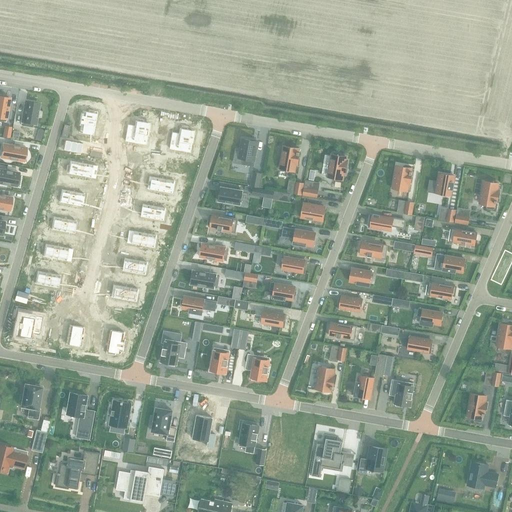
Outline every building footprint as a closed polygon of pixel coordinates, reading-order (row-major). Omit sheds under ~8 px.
[(325,37),(338,40),(340,34),(326,31),(325,37)] [(0,120),(5,122),(9,98),(0,96),(0,120)] [(25,101),(21,125),(32,127),(32,124),(35,124),(39,103),(25,101)] [(81,113),(78,126),(80,126),(79,133),(93,136),(98,111),(88,110),(88,112),(82,111),(82,113),(81,113)] [(128,124),(125,141),(146,145),(148,136),(150,125),(151,123),(145,122),(143,122),(144,120),(137,118),(137,120),(135,120),(134,125),(128,124)] [(4,126),(3,136),(9,137),(11,127),(4,126)] [(172,132),(169,149),(190,153),(192,144),(193,144),(195,132),(195,131),(189,129),(188,129),(188,127),(181,126),(181,128),(180,128),(179,133),(172,132)] [(258,143),(251,142),(252,141),(242,139),(239,159),(243,159),(242,164),(253,166),(255,155),(256,155),(258,143)] [(283,144),(279,167),(294,170),(295,163),(297,164),(299,150),(297,150),(298,145),(297,143),(292,142),(291,143),(290,145),(283,144)] [(1,143),(0,148),(0,156),(20,160),(22,147),(1,143)] [(103,147),(100,158),(106,160),(108,148),(103,147)] [(328,177),(342,180),(343,173),(345,174),(347,160),(346,160),(346,157),(339,156),(339,154),(338,152),(333,151),(332,152),(328,177)] [(131,157),(130,164),(144,167),(150,168),(152,154),(146,153),(145,160),(131,157)] [(154,155),(152,168),(157,169),(159,162),(160,156),(154,155)] [(67,165),(66,172),(68,172),(67,174),(95,179),(98,166),(70,161),(69,165),(67,165)] [(109,162),(108,168),(119,170),(120,164),(109,162)] [(123,165),(122,171),(134,173),(135,167),(123,165)] [(408,185),(410,185),(412,172),(410,171),(411,168),(410,166),(405,165),(404,166),(404,167),(396,166),(392,188),(407,191),(408,185)] [(0,169),(0,183),(16,186),(17,184),(19,185),(20,178),(18,178),(19,173),(0,169)] [(259,188),(262,174),(253,172),(250,186),(259,188)] [(283,178),(276,176),(275,182),(289,184),(291,173),(284,172),(283,178)] [(439,173),(436,193),(450,196),(452,189),(455,176),(439,173)] [(292,174),(289,185),(296,187),(298,175),(292,174)] [(310,183),(311,176),(306,175),(303,190),(317,192),(318,185),(310,183)] [(149,176),(147,189),(172,194),(175,181),(149,176)] [(487,208),(492,209),(494,208),(495,203),(496,203),(498,190),(497,190),(498,183),(483,181),(479,204),(487,205),(486,207),(487,208)] [(221,188),(218,201),(240,205),(242,192),(221,188)] [(272,199),(273,191),(254,188),(252,195),(272,199)] [(61,189),(59,202),(82,207),(84,194),(61,189)] [(98,190),(97,196),(111,198),(112,192),(98,190)] [(115,193),(114,199),(126,201),(127,195),(115,193)] [(0,208),(9,211),(11,198),(0,195),(0,208)] [(412,215),(414,202),(406,201),(404,214),(412,215)] [(304,203),(301,217),(322,221),(325,207),(304,203)] [(143,204),(140,217),(163,221),(166,208),(143,204)] [(465,216),(466,209),(460,208),(457,222),(470,224),(471,217),(465,216)] [(448,209),(446,221),(453,223),(456,210),(448,209)] [(405,220),(392,218),(379,216),(372,214),(371,218),(370,218),(368,227),(382,230),(382,229),(388,230),(388,231),(391,231),(392,226),(404,228),(405,220)] [(210,215),(208,224),(210,224),(210,228),(217,229),(217,230),(222,231),(222,230),(235,233),(237,219),(210,215)] [(53,217),(51,230),(74,234),(76,221),(53,217)] [(416,217),(414,230),(422,231),(424,218),(416,217)] [(426,219),(425,226),(432,228),(434,220),(426,219)] [(107,220),(106,226),(118,228),(119,222),(107,220)] [(284,227),(282,236),(294,238),(293,244),(305,246),(305,245),(313,246),(315,233),(284,227)] [(463,244),(462,244),(465,245),(465,244),(474,246),(475,242),(477,233),(469,231),(469,232),(465,231),(458,229),(458,230),(457,230),(457,229),(451,228),(449,241),(463,244)] [(129,230),(127,243),(154,248),(157,235),(129,230)] [(367,256),(372,257),(372,256),(384,259),(387,246),(374,243),(374,244),(369,243),(361,241),(360,251),(360,254),(367,256)] [(45,244),(43,257),(71,262),(73,249),(45,244)] [(202,244),(200,257),(223,261),(223,260),(226,261),(228,249),(225,249),(225,248),(202,244)] [(85,245),(83,251),(95,253),(96,247),(85,245)] [(99,247),(98,253),(110,255),(111,249),(99,247)] [(464,263),(465,259),(445,256),(441,255),(440,262),(444,262),(443,270),(455,272),(455,271),(463,272),(463,269),(465,268),(466,265),(464,263)] [(304,273),(306,264),(304,264),(305,260),(284,256),(282,269),(304,273)] [(124,258),(122,271),(145,275),(147,262),(124,258)] [(357,283),(357,284),(369,286),(371,272),(352,268),(349,281),(357,283)] [(37,271),(35,284),(58,288),(60,275),(37,271)] [(193,271),(191,284),(214,288),(214,287),(217,288),(219,277),(216,276),(216,275),(193,271)] [(77,272),(75,278),(87,280),(88,274),(77,272)] [(245,273),(243,286),(249,287),(250,281),(256,282),(258,275),(245,273)] [(91,274),(90,280),(102,283),(103,277),(91,274)] [(456,287),(447,285),(442,285),(442,284),(435,283),(429,282),(426,295),(442,298),(444,299),(444,298),(451,299),(452,295),(454,296),(456,287)] [(285,299),(292,300),(293,296),(295,296),(296,292),(294,291),(295,287),(272,283),(270,290),(274,291),(272,298),(285,300),(285,299)] [(113,285),(111,298),(136,302),(139,289),(113,285)] [(339,299),(337,308),(360,312),(362,299),(341,295),(341,299),(339,299)] [(51,296),(49,308),(55,309),(57,297),(51,296)] [(181,300),(181,304),(183,305),(182,309),(190,310),(189,312),(201,314),(202,309),(214,311),(215,308),(216,302),(184,296),(184,300),(181,300)] [(384,304),(391,305),(392,298),(385,297),(384,304)] [(393,298),(392,306),(408,309),(410,301),(393,298)] [(236,299),(234,308),(247,310),(249,302),(236,299)] [(90,303),(88,315),(94,316),(96,304),(90,303)] [(440,325),(442,313),(423,309),(419,309),(418,315),(422,316),(420,324),(432,326),(433,323),(440,325)] [(264,310),(261,323),(284,327),(285,318),(284,318),(284,314),(264,310)] [(16,334),(16,336),(22,337),(23,337),(23,339),(30,340),(30,338),(31,338),(32,333),(39,334),(42,317),(21,313),(19,322),(18,322),(16,334)] [(511,321),(509,321),(508,323),(508,324),(500,323),(496,346),(511,348),(511,342),(511,321)] [(336,337),(341,338),(341,337),(354,340),(356,327),(343,324),(343,325),(339,324),(331,322),(329,332),(329,335),(336,337)] [(368,323),(367,330),(380,333),(382,325),(368,323)] [(69,325),(66,344),(75,346),(81,347),(81,345),(83,334),(84,327),(69,325)] [(110,330),(106,354),(116,355),(116,353),(121,354),(122,352),(123,352),(125,339),(124,339),(125,332),(110,330)] [(410,336),(407,349),(430,353),(432,344),(430,344),(431,340),(410,336)] [(163,347),(160,361),(168,362),(167,364),(174,365),(174,363),(176,363),(177,356),(183,358),(186,343),(165,339),(163,348),(163,347)] [(337,360),(345,361),(347,348),(339,347),(337,360)] [(214,348),(210,371),(219,372),(226,373),(226,372),(228,360),(227,360),(229,351),(214,348)] [(383,367),(385,355),(378,353),(376,365),(383,367)] [(248,354),(245,369),(252,370),(250,377),(252,378),(252,379),(258,381),(259,379),(266,380),(268,367),(267,366),(269,358),(248,354)] [(495,363),(494,371),(511,373),(511,354),(511,355),(509,365),(495,363)] [(335,376),(333,375),(334,369),(319,366),(315,389),(323,390),(323,391),(324,393),(328,393),(330,392),(331,388),(332,389),(335,376)] [(499,387),(502,373),(489,371),(488,378),(494,379),(493,386),(499,387)] [(358,375),(355,392),(357,392),(356,396),(370,399),(373,385),(371,384),(372,378),(358,375)] [(392,380),(389,395),(396,396),(394,404),(396,404),(395,406),(402,407),(402,405),(404,405),(410,406),(410,404),(412,393),(413,384),(392,380)] [(39,409),(37,409),(41,387),(24,384),(20,406),(29,408),(27,417),(37,419),(39,409)] [(89,395),(72,392),(68,413),(82,416),(80,424),(87,425),(85,438),(91,439),(95,410),(86,409),(89,395)] [(480,422),(481,421),(482,416),(484,416),(486,403),(485,402),(486,396),(471,394),(467,416),(474,418),(474,419),(475,421),(480,422)] [(110,405),(108,414),(111,415),(109,425),(127,428),(131,403),(114,400),(113,405),(110,405)] [(156,408),(152,431),(168,434),(167,440),(174,441),(176,428),(169,426),(172,411),(156,408)] [(197,415),(193,439),(208,441),(207,447),(213,448),(216,435),(210,434),(213,418),(197,415)] [(43,420),(41,430),(47,432),(49,422),(43,420)] [(243,423),(239,446),(254,448),(256,440),(258,428),(252,427),(253,425),(243,423)] [(31,450),(41,452),(46,433),(36,430),(31,450)] [(317,444),(311,476),(320,477),(322,466),(341,469),(343,455),(340,455),(343,441),(335,440),(335,438),(326,436),(325,445),(317,444)] [(125,438),(123,450),(132,452),(135,440),(125,438)] [(0,470),(7,472),(9,464),(23,468),(26,455),(27,452),(13,448),(2,445),(0,444),(0,470)] [(361,459),(359,472),(366,474),(367,469),(382,472),(386,449),(370,446),(368,460),(361,459)] [(259,449),(256,464),(263,465),(266,450),(259,449)] [(96,476),(100,453),(84,450),(82,460),(69,458),(68,464),(60,462),(58,476),(56,476),(54,483),(56,484),(56,486),(68,488),(68,487),(78,489),(81,473),(96,476)] [(472,462),(467,485),(483,488),(484,485),(495,487),(498,474),(491,473),(491,474),(487,473),(488,465),(472,462)] [(143,501),(146,486),(161,489),(164,469),(149,466),(148,472),(131,469),(130,473),(119,471),(116,488),(125,489),(124,497),(143,501)] [(246,480),(259,483),(261,476),(225,468),(224,472),(246,477),(246,480)] [(339,478),(336,491),(349,493),(351,480),(339,478)] [(309,488),(307,502),(315,503),(317,489),(309,488)] [(445,503),(448,491),(439,489),(437,501),(445,503)] [(232,499),(239,500),(241,492),(234,491),(232,499)] [(215,500),(215,502),(202,499),(198,511),(230,511),(232,503),(215,500)] [(285,511),(301,511),(303,506),(287,502),(287,503),(283,502),(282,511),(285,511)] [(409,511),(425,511),(427,506),(412,502),(409,511)]
